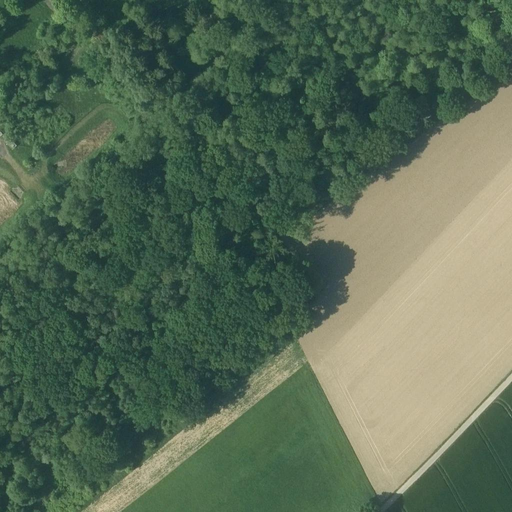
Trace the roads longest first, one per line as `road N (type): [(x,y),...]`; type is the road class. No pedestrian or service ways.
road 1 (track): [(511,369),(372,511)]
road 2 (track): [(0,123),(90,45),(73,26)]
